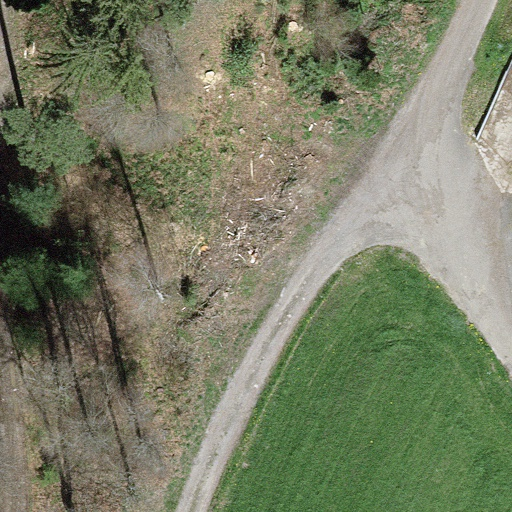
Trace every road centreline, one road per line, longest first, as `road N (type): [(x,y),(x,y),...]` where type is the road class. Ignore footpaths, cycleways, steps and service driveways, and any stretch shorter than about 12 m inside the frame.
road 1 (track): [(198,511),(316,276),(479,0)]
road 2 (track): [(414,116),(468,291),(511,360)]
